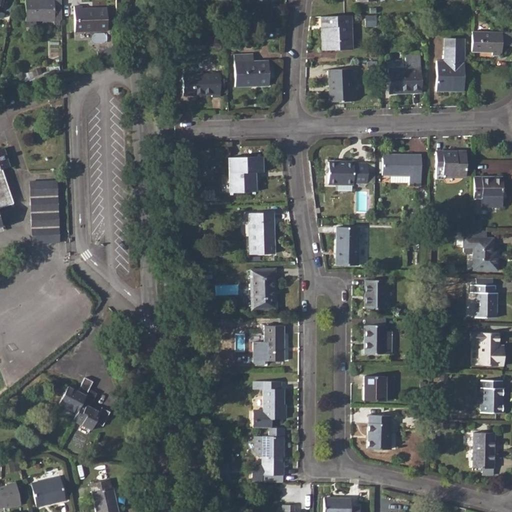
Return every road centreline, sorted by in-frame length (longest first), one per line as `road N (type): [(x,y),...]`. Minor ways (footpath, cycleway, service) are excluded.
road 1 (residential): [(171,511),(145,133)]
road 2 (residential): [(312,286),(313,472),(345,473)]
road 3 (residential): [(510,119),(293,127)]
road 4 (residential): [(345,473),(344,291),(312,286)]
road 5 (residential): [(345,473),(511,507)]
road 6 (residential): [(293,127),(312,286)]
road 7 (residential): [(293,127),(145,133)]
road 8 (residential): [(299,0),(293,127)]
